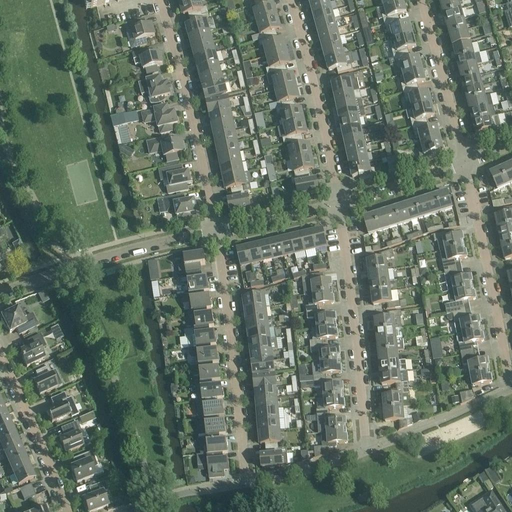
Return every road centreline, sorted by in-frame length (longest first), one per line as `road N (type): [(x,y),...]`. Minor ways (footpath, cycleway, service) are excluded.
road 1 (residential): [(249,480),(216,231)]
road 2 (residential): [(367,446),(339,204)]
road 3 (residential): [(216,231),(159,0)]
road 4 (unclassified): [(0,296),(68,268),(216,231)]
road 5 (residential): [(511,382),(465,163)]
road 6 (residential): [(339,204),(290,0)]
road 7 (residential): [(70,511),(0,352)]
road 8 (residential): [(465,163),(421,0)]
road 9 (unclassified): [(339,204),(465,163)]
road 10 (unclassified): [(216,231),(339,204)]
road 11 (residential): [(249,480),(367,446)]
